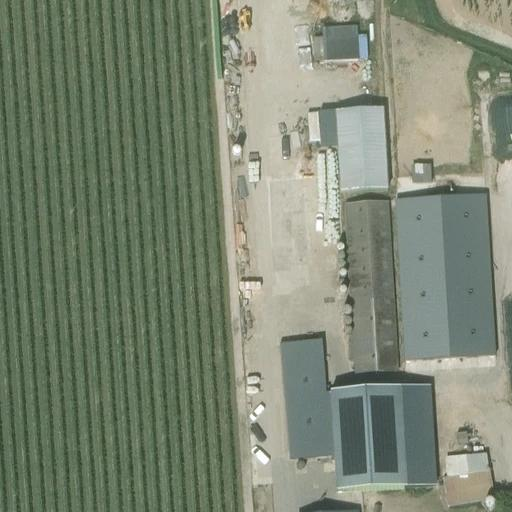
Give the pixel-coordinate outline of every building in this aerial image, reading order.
[(381,111),(335,115),(341,196),(388,192),(381,111)] [(335,146),(334,130),(293,132),(294,148),(335,146)] [(395,203),(404,363),(495,357),(486,198),(395,203)] [(351,338),(353,376),(364,376),(398,374),(388,204),(343,207),(351,338)] [(289,463),(334,459),(337,497),(405,491),(395,390),(325,397),(320,340),(278,344),(289,463)] [(494,501),(489,475),(444,480),(448,508),(459,507),(492,501),(494,501)]
